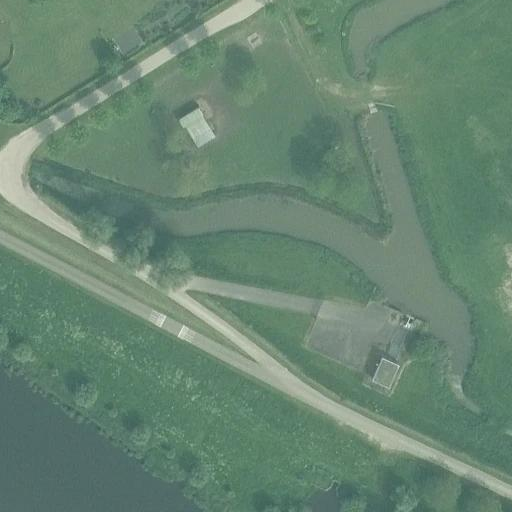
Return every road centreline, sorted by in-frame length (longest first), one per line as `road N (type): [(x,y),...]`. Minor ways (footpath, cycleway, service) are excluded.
road 1 (unclassified): [(338,414),(241,338),(0,186)]
road 2 (unclassified): [(338,414),(0,236)]
road 3 (unclassified): [(0,160),(257,0)]
road 4 (unclassified): [(511,494),(338,414)]
